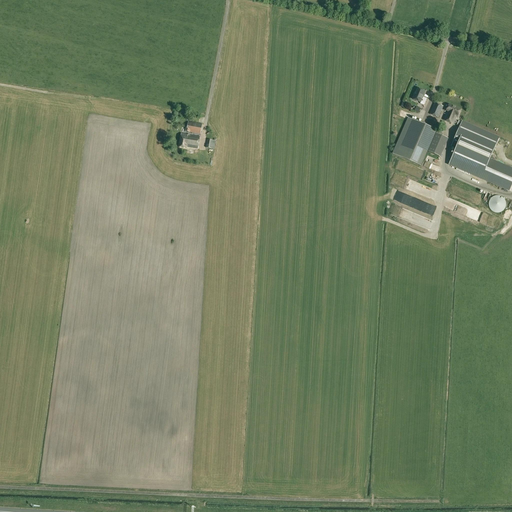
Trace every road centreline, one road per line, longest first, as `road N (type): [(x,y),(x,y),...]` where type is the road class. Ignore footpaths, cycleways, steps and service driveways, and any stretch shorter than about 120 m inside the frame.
road 1 (unclassified): [(438,501),(0,486)]
road 2 (unclassified): [(511,55),(275,0)]
road 3 (unknown): [(447,40),(425,111),(450,134),(438,212)]
